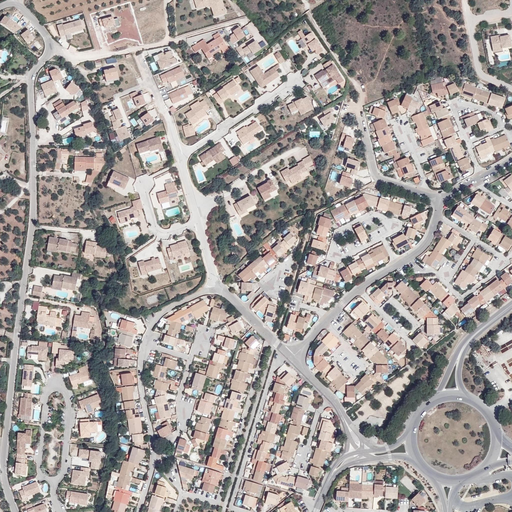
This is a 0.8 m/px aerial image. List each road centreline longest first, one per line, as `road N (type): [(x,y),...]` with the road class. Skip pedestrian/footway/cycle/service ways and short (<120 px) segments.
road 1 (residential): [(24,280),(2,465),(17,511)]
road 2 (residential): [(183,495),(218,502),(271,339)]
road 3 (residential): [(285,352),(272,368),(231,506),(247,511)]
road 4 (residential): [(139,511),(154,455),(144,342)]
road 5 (residential): [(382,236),(343,256),(331,252),(336,232),(371,213),(389,219)]
road 6 (residential): [(294,81),(181,156)]
road 7 (residential): [(503,258),(463,299),(445,282),(474,239)]
road 8 (track): [(362,124),(358,88),(309,11)]
road 9 (residential): [(195,208),(301,150)]
